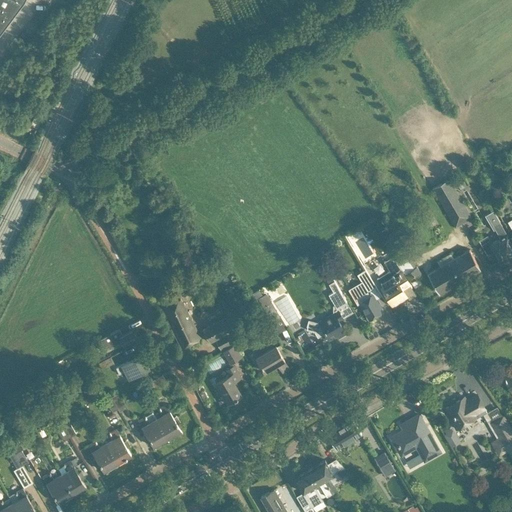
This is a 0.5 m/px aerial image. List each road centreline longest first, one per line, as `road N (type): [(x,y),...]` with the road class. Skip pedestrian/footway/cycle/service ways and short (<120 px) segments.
road 1 (tertiary): [(62,171),(360,0)]
road 2 (residential): [(213,439),(511,271)]
road 3 (secondary): [(224,460),(511,293)]
road 4 (residential): [(235,483),(511,322)]
road 5 (residential): [(213,439),(132,280)]
road 6 (residential): [(90,511),(213,439)]
